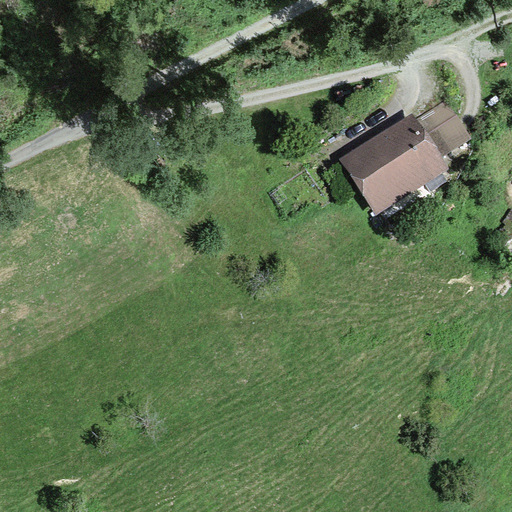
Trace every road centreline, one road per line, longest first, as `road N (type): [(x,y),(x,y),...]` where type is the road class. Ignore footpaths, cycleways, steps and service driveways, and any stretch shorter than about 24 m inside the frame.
road 1 (track): [(511,17),(349,81),(53,145)]
road 2 (track): [(0,172),(312,0)]
